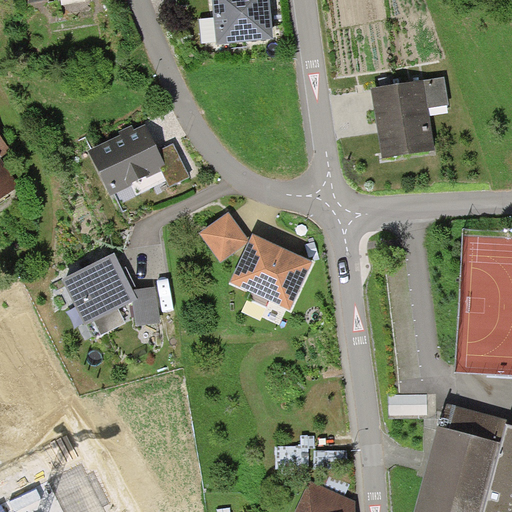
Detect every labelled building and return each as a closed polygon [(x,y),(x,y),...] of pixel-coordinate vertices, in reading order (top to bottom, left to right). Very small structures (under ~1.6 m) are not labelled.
[(269,0),(211,0),(216,45),(274,39),(269,0)] [(370,89),(380,165),(430,158),(425,118),(446,116),(441,79),(370,89)] [(143,125),(82,152),(102,196),(157,172),(166,190),(187,180),(171,145),(155,152),(143,125)] [(0,138),(0,205),(24,189),(4,159),(11,155),(0,138)] [(230,214),(201,235),(221,264),(251,244),(230,214)] [(310,263),(254,237),(234,282),(290,308),(310,263)] [(114,255),(61,281),(85,326),(89,324),(95,337),(101,334),(102,336),(127,323),(121,311),(133,304),(135,328),(160,326),(157,289),(132,290),(129,283),(114,255)] [(433,419),(432,398),(395,399),(395,420),(433,419)] [(511,511),(511,425),(503,423),(442,407),(414,511),(511,511)] [(82,463),(0,504),(0,511),(106,511),(105,508),(110,505),(94,472),(88,475),(82,463)] [(355,511),(355,502),(311,481),(296,511),(355,511)]
